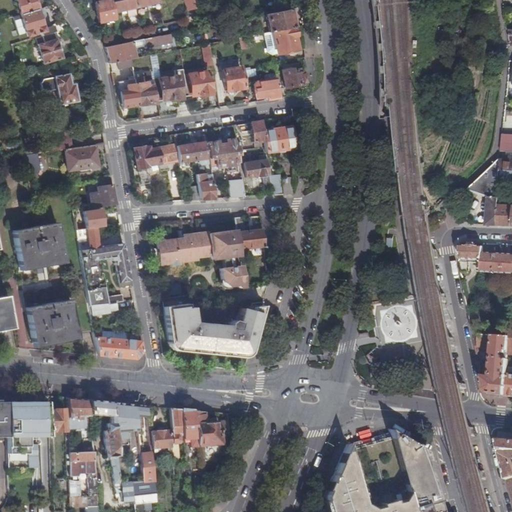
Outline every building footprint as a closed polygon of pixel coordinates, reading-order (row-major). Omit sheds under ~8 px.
[(33,0),(15,0),(20,15),(37,10),(33,0)] [(95,3),(99,23),(115,19),(114,13),(111,2),(110,0),(101,0),(102,1),(95,3)] [(121,0),(111,2),(114,13),(127,10),(131,25),(139,23),(136,8),(134,0),(121,0)] [(134,0),(136,8),(159,3),(158,0),(134,0)] [(183,0),(187,11),(195,9),(196,9),(193,0),(183,0)] [(290,0),(282,0),(285,11),(291,10),(293,9),(290,0)] [(43,8),(37,10),(40,21),(43,20),(46,16),(43,8)] [(22,23),(16,24),(21,43),(27,41),(26,37),(39,33),(41,37),(55,32),(68,28),(63,20),(52,26),(53,26),(43,29),(40,21),(37,10),(20,15),(11,18),(12,21),(21,19),(22,23)] [(265,22),(267,22),(269,32),(272,31),(294,27),(294,24),(291,10),(285,11),(265,15),(266,19),(264,19),(265,22)] [(295,38),(296,38),(294,27),(272,31),(277,55),(297,50),(295,38)] [(41,37),(34,39),(36,45),(55,39),(56,37),(55,32),(41,37)] [(166,35),(143,40),(136,42),(136,46),(139,46),(139,47),(146,45),(146,48),(161,45),(161,46),(172,43),(170,35),(166,35)] [(42,65),(62,59),(55,39),(36,45),(42,65)] [(106,50),(109,61),(110,64),(115,63),(131,60),(136,59),(132,43),(121,45),(105,48),(106,50)] [(206,72),(184,76),(187,96),(195,95),(195,97),(217,93),(209,44),(202,46),(206,72)] [(83,51),(68,55),(70,64),(89,59),(83,51)] [(158,57),(151,58),(152,67),(159,65),(158,57)] [(115,63),(116,71),(132,68),(131,60),(115,63)] [(281,70),(281,72),(284,88),(304,85),(302,73),(299,74),(297,64),(282,67),(283,70),(281,70)] [(244,89),(244,88),(246,87),(244,71),(243,68),(240,68),(223,71),(226,92),(244,89)] [(175,77),(154,80),(158,102),(165,100),(165,101),(181,99),(181,98),(187,97),(187,96),(184,76),(183,70),(174,72),(175,77)] [(275,74),(276,78),(278,90),(284,88),(281,72),(275,74)] [(41,88),(45,91),(48,107),(76,101),(73,85),(70,86),(68,75),(43,80),(40,83),(41,88)] [(255,99),(267,97),(268,100),(279,98),(278,90),(276,78),(257,81),(258,88),(253,89),(255,99)] [(144,83),(135,85),(138,105),(155,103),(155,102),(158,102),(154,80),(154,79),(144,81),(144,83)] [(118,83),(122,108),(138,105),(135,85),(134,80),(128,81),(118,83)] [(250,123),(253,143),(264,141),(263,132),(261,121),(250,123)] [(292,127),(277,129),(280,151),(295,149),(292,127)] [(59,134),(51,135),(53,150),(61,149),(65,149),(72,148),(69,128),(59,129),(59,134)] [(277,129),(263,132),(264,141),(265,148),(265,153),(280,151),(277,129)] [(511,134),(503,134),(501,151),(506,151),(511,151),(511,134)] [(225,144),(222,145),(225,166),(235,165),(235,164),(240,163),(238,151),(236,139),(224,141),(225,144)] [(206,142),(191,144),(194,162),(199,161),(201,165),(207,164),(209,159),(206,143),(206,142)] [(218,142),(206,143),(209,159),(210,168),(215,167),(215,168),(225,166),(222,145),(218,145),(218,142)] [(191,144),(176,146),(178,159),(179,164),(194,162),(191,144)] [(68,170),(97,167),(94,145),(72,148),(65,149),(68,170)] [(176,145),(157,149),(160,163),(178,159),(176,146),(176,145)] [(147,167),(147,165),(160,163),(157,149),(149,150),(148,147),(144,148),(143,147),(133,149),(137,169),(147,167)] [(26,175),(39,175),(38,153),(25,153),(26,175)] [(500,178),(501,159),(499,159),(467,189),(488,196),(487,224),(497,225),(498,204),(500,178)] [(511,159),(501,159),(500,178),(511,178),(511,159)] [(257,177),(268,176),(266,160),(260,161),(244,163),(246,179),(257,177)] [(196,175),(198,187),(200,200),(215,199),(211,173),(196,175)] [(98,192),(89,194),(92,208),(116,205),(110,176),(95,179),(98,192)] [(242,180),(227,181),(230,198),(245,197),(242,180)] [(277,183),(269,183),(271,196),(278,195),(277,183)] [(198,187),(190,188),(193,201),(200,200),(198,187)] [(511,204),(498,204),(497,225),(511,224),(511,204)] [(83,220),(74,221),(76,230),(79,230),(85,228),(95,227),(109,225),(107,217),(95,218),(94,210),(82,211),(83,220)] [(243,240),(238,241),(239,249),(244,248),(244,249),(253,248),(253,252),(265,250),(262,230),(244,232),(243,217),(235,218),(237,233),(242,232),(243,240)] [(156,242),(157,248),(157,249),(159,249),(159,252),(157,253),(158,258),(159,266),(170,264),(171,267),(179,265),(179,263),(197,260),(197,258),(211,256),(211,260),(221,258),(231,257),(240,256),(239,249),(238,241),(237,233),(235,218),(234,218),(235,230),(208,234),(208,232),(199,233),(199,236),(195,237),(194,234),(186,235),(186,238),(182,238),(156,242)] [(13,230),(12,231),(19,266),(26,264),(26,267),(56,262),(56,259),(63,258),(57,223),(56,223),(57,225),(13,233),(13,230)] [(57,225),(56,223),(13,230),(13,233),(57,225)] [(95,227),(85,228),(88,242),(89,249),(99,247),(95,227)] [(88,242),(78,243),(79,250),(89,249),(88,242)] [(482,260),(483,253),(483,247),(476,247),(476,244),(469,243),(469,246),(461,246),(461,259),(469,260),(482,260)] [(81,262),(87,293),(89,307),(97,306),(108,304),(104,287),(106,287),(104,275),(102,276),(99,259),(114,257),(120,286),(130,284),(123,244),(99,247),(89,249),(91,260),(81,262)] [(89,249),(79,250),(81,262),(91,260),(89,249)] [(482,273),(494,274),(495,254),(483,253),(482,260),(482,273)] [(511,254),(495,254),(494,274),(511,274),(511,254)] [(56,259),(56,262),(26,267),(26,264),(19,266),(20,271),(64,263),(63,258),(56,259)] [(459,259),(461,273),(468,273),(469,260),(461,259),(459,259)] [(235,286),(238,288),(244,287),(241,266),(233,267),(223,268),(220,269),(222,282),(227,287),(235,286)] [(22,293),(24,302),(33,301),(31,292),(22,293)] [(0,326),(12,325),(6,295),(0,295),(0,326)] [(122,295),(107,296),(108,304),(116,304),(123,302),(122,295)] [(168,317),(164,318),(167,340),(170,340),(170,341),(171,343),(172,345),(174,346),(176,348),(177,348),(179,349),(179,352),(190,353),(190,349),(224,353),(224,356),(239,358),(242,358),(244,357),(246,356),(248,354),(249,353),(250,351),(263,303),(252,304),(250,311),(240,309),(234,327),(193,323),(192,323),(188,324),(187,319),(192,318),(191,308),(187,309),(185,297),(165,299),(165,306),(163,307),(163,308),(167,307),(168,317)] [(71,303),(70,300),(26,308),(27,308),(27,310),(71,303)] [(27,308),(26,308),(32,343),(40,342),(40,344),(70,339),(69,336),(77,335),(71,303),(27,310),(27,308)] [(97,306),(89,307),(91,314),(117,310),(116,304),(108,304),(97,306)] [(468,310),(475,346),(478,346),(478,334),(479,311),(468,310)] [(484,391),(489,395),(506,396),(509,337),(492,335),(478,334),(478,346),(475,346),(477,355),(479,355),(479,352),(481,352),(482,350),(484,350),(485,347),(492,348),(490,373),(481,372),(484,391)] [(69,336),(70,339),(40,344),(40,342),(32,343),(33,348),(78,340),(77,335),(69,336)] [(141,341),(94,337),(98,356),(136,360),(143,353),(141,341)] [(89,400),(67,398),(68,429),(90,428),(90,415),(89,400)] [(113,489),(120,488),(121,502),(132,501),(130,483),(120,484),(118,470),(116,457),(115,447),(111,402),(89,400),(90,415),(109,416),(109,423),(107,424),(106,425),(106,431),(102,431),(105,458),(109,458),(111,472),(113,489)] [(111,402),(115,447),(127,446),(125,432),(136,430),(134,405),(111,402)] [(36,405),(6,405),(6,438),(6,456),(26,455),(27,466),(36,466),(36,446),(31,446),(31,438),(48,438),(48,432),(47,411),(46,408),(46,403),(36,403),(36,405)] [(140,468),(141,482),(130,483),(132,501),(132,504),(133,511),(156,511),(150,448),(146,412),(145,406),(134,405),(136,430),(138,451),(140,468)] [(180,409),(168,408),(170,430),(171,444),(178,444),(179,442),(178,435),(182,434),(180,409)] [(53,411),(47,411),(48,432),(63,432),(65,432),(63,409),(53,409),(53,411)] [(193,411),(180,409),(182,434),(183,439),(195,438),(193,411)] [(204,412),(193,411),(195,438),(196,445),(200,445),(219,443),(218,434),(226,433),(226,421),(216,422),(215,419),(205,420),(204,412)] [(443,511),(444,511),(428,451),(393,429),(390,429),(391,432),(350,445),(349,443),(326,496),(327,498),(332,496),(344,501),(342,508),(330,511),(443,511)] [(170,430),(150,431),(152,449),(168,448),(168,450),(166,453),(168,475),(174,474),(173,464),(172,458),(171,444),(170,430)] [(219,443),(200,445),(202,462),(217,460),(226,433),(218,434),(219,443)] [(511,441),(497,440),(508,480),(511,479),(511,441)] [(69,498),(69,500),(70,508),(78,507),(78,504),(87,504),(87,507),(85,508),(85,511),(97,511),(97,510),(95,486),(93,461),(93,453),(92,452),(68,453),(69,477),(77,477),(77,474),(88,473),(87,479),(88,496),(79,497),(78,481),(67,482),(68,498),(69,498)]
